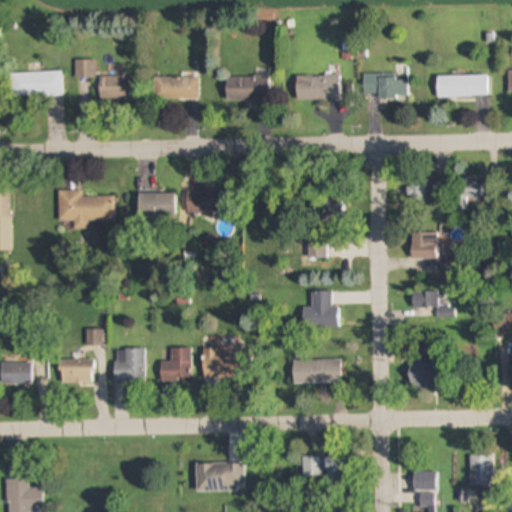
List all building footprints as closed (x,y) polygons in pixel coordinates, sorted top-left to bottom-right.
[(95,60),(76,60),(76,78),(95,78),(95,60)] [(10,97),(64,97),(64,72),(10,72),(10,97)] [(298,75),(298,101),(342,101),(342,75),(298,75)] [(488,75),(438,75),(438,98),(488,98),(488,75)] [(133,76),(100,76),(100,99),(133,99),(133,76)] [(270,77),(227,77),(227,100),(270,100),(270,77)] [(378,99),(410,99),(410,77),(364,77),(364,96),(378,96),(378,99)] [(155,78),(155,100),(199,100),(199,78),(155,78)] [(446,201),(446,178),(408,178),(408,201),(446,201)] [(461,180),(461,200),(485,200),(485,180),(461,180)] [(59,191),(60,222),(74,222),(75,230),(89,230),(89,221),(112,220),(111,197),(84,198),(84,190),(59,191)] [(188,214),(227,214),(227,191),(188,191),(188,214)] [(0,251),(12,251),(12,193),(0,193),(0,251)] [(139,218),(172,218),(172,194),(139,194),(139,218)] [(342,199),(314,199),(314,221),(342,221),(342,199)] [(413,234),(413,259),(439,259),(439,234),(413,234)] [(304,307),(303,327),(339,328),(340,293),(314,292),(313,307),(304,307)] [(511,314),(494,315),(494,329),(511,328),(511,314)] [(105,331),(88,331),(88,347),(105,347),(105,331)] [(161,382),(192,382),(192,349),(172,349),(172,362),(161,362),(161,382)] [(116,350),(116,385),(146,385),(146,350),(116,350)] [(204,350),(204,379),(245,379),(245,350),(204,350)] [(95,360),(61,360),(61,385),(95,385),(95,360)] [(342,360),(294,360),(294,384),(342,384),(342,360)] [(410,361),(410,389),(428,389),(428,383),(441,383),(441,361),(410,361)] [(32,364),(1,364),(1,386),(32,386),(32,364)] [(494,486),(494,456),(471,456),(471,486),(494,486)] [(303,457),(303,482),(323,482),(323,457),(303,457)] [(347,458),(326,458),(326,481),(347,481),(347,458)] [(246,464),(197,464),(197,492),(246,492),(246,464)] [(415,491),(437,491),(437,472),(415,472),(415,491)] [(8,511),(31,511),(31,510),(45,510),(44,489),(30,489),(30,479),(8,479),(8,511)] [(436,511),(436,494),(418,493),(418,511),(436,511)]
